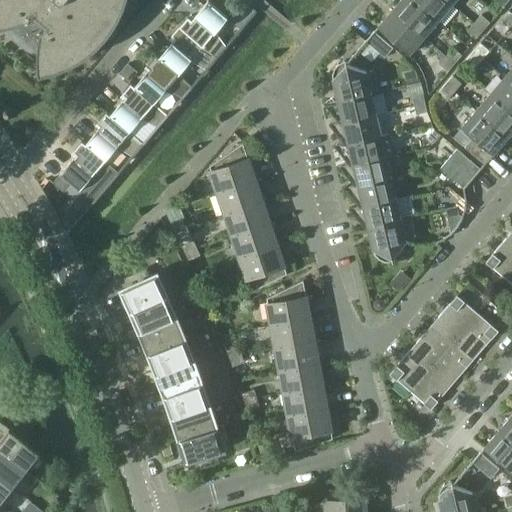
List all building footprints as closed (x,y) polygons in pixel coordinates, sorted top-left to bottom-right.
[(19,23),(30,18),(41,28),(39,40),(38,51),(38,63),(39,75),(49,73),(59,70),(68,66),(77,61),(85,56),(93,50),(100,44),(107,37),(109,34),(113,28),(117,22),(121,14),(125,6),(126,0),(0,0),(0,26),(8,26),(19,23)] [(208,0),(192,19),(188,16),(179,26),(217,58),(227,45),(216,30),(228,16),(209,0),(208,0)] [(439,21),(414,0),(401,0),(393,10),(425,37),(439,21)] [(453,4),(447,0),(414,0),(439,21),(453,4)] [(378,27),(410,54),(425,37),(393,10),(378,27)] [(502,19),(511,26),(511,24),(511,13),(509,11),(502,19)] [(490,22),(481,15),(474,23),(483,30),(490,22)] [(503,34),(511,26),(502,19),(495,27),(503,34)] [(476,39),(483,30),(474,23),(467,31),(476,39)] [(175,38),(159,57),(159,58),(178,74),(179,74),(190,60),(207,69),(217,58),(179,26),(172,36),(175,38)] [(385,57),(393,48),(374,32),(366,41),(385,57)] [(481,43),(474,51),(483,59),(490,51),(481,43)] [(446,56),(455,63),(462,55),(453,47),(446,56)] [(475,67),(483,59),(474,51),(466,60),(475,67)] [(159,58),(159,57),(156,54),(147,64),(151,67),(135,86),(134,87),(154,103),(154,102),(166,89),(182,98),(193,86),(179,74),(178,74),(159,58)] [(448,72),(455,63),(446,56),(439,64),(448,72)] [(332,79),(337,101),(338,102),(372,94),(380,92),(374,70),(366,72),(346,64),(345,60),(341,62),(339,63),(337,65),(335,68),(333,72),(333,74),(333,78),(332,79)] [(121,73),(129,80),(137,72),(136,71),(128,64),(121,73)] [(415,70),(405,73),(408,85),(410,85),(418,83),(415,70)] [(453,76),(446,84),(455,92),(462,84),(453,76)] [(511,112),(511,84),(504,77),(490,94),(511,112)] [(126,96),(110,114),(110,115),(129,132),(130,131),(141,118),(158,127),(168,114),(154,102),(154,103),(134,87),(135,86),(131,83),(122,93),(126,96)] [(447,100),(455,92),(446,84),(438,93),(447,100)] [(324,103),(338,123),(339,124),(377,115),(372,94),(338,102),(337,101),(326,103),(324,103)] [(508,138),(511,132),(511,112),(490,94),(476,110),(508,138)] [(413,97),(415,106),(425,103),(423,95),(413,97)] [(417,114),(427,112),(425,103),(415,106),(417,114)] [(10,108),(7,108),(4,110),(2,114),(3,118),(5,120),(9,121),(12,120),(15,117),(15,114),(14,110),(10,108)] [(485,165),(508,138),(476,110),(461,127),(473,138),(465,148),(485,165)] [(101,125),(86,143),(85,144),(105,160),(117,147),(133,156),(144,143),(130,131),(129,132),(110,115),(110,114),(107,111),(98,122),(101,125)] [(381,135),(377,115),(339,124),(338,123),(330,124),(329,124),(343,143),(344,144),(381,135)] [(441,135),(434,129),(426,138),(426,137),(423,141),(430,147),(433,143),(441,135)] [(390,134),(381,135),(344,144),(343,143),(335,144),(334,145),(349,164),(349,165),(387,157),(395,155),(390,134)] [(85,144),(86,143),(82,140),(73,150),(77,154),(60,173),(82,192),(69,207),(81,217),(96,199),(91,195),(93,193),(105,185),(107,186),(119,172),(105,160),(85,144)] [(243,142),(216,161),(209,165),(211,170),(218,192),(255,179),(249,161),(243,142)] [(481,169),(471,161),(457,149),(448,159),(472,180),(481,169)] [(339,166),(354,185),(354,186),(391,177),(387,157),(349,165),(349,164),(340,166),(340,165),(339,166)] [(465,189),(472,180),(448,159),(440,168),(465,189)] [(396,198),(391,177),(354,186),(354,185),(345,187),(344,187),(359,206),(359,207),(396,198)] [(263,201),(255,179),(218,192),(225,214),(263,201)] [(365,230),(368,229),(367,227),(401,218),(396,198),(359,207),(359,206),(350,208),(350,207),(349,209),(365,230)] [(225,214),(233,235),(270,223),(263,201),(225,214)] [(446,208),(447,216),(459,213),(457,206),(446,208)] [(459,213),(447,216),(451,234),(456,229),(459,225),(463,216),(459,214),(459,213)] [(70,229),(77,220),(71,215),(64,224),(70,229)] [(401,219),(401,218),(367,227),(368,229),(373,251),(374,251),(375,254),(377,257),(380,260),(383,261),(386,262),(390,262),(393,261),(393,259),(407,242),(415,236),(411,217),(401,219)] [(187,227),(183,219),(171,224),(175,232),(187,227)] [(277,244),(270,223),(233,235),(240,257),(277,244)] [(506,279),(511,272),(511,231),(486,262),(506,279)] [(182,245),(185,253),(197,247),(193,240),(182,245)] [(277,244),(240,257),(247,279),(252,292),(263,286),(280,278),(286,274),(287,274),(277,244)] [(200,255),(197,247),(185,253),(189,261),(200,255)] [(118,281),(130,309),(166,293),(157,273),(149,276),(146,268),(118,281)] [(267,302),(272,325),(311,318),(307,295),(303,279),(290,286),(285,289),(269,296),(267,297),(267,302)] [(170,301),(166,293),(130,309),(132,314),(139,331),(176,316),(170,301)] [(457,295),(424,334),(444,352),(478,313),(457,295)] [(374,306),(376,309),(381,310),(384,307),(384,303),(382,299),(378,299),(374,302),(374,306)] [(498,330),(478,313),(444,352),(465,369),(498,330)] [(139,331),(148,352),(185,337),(176,316),(139,331)] [(315,340),(311,318),(272,325),(276,347),(315,340)] [(410,391),(444,352),(424,334),(390,373),(410,391)] [(194,359),(185,337),(148,352),(150,356),(156,373),(194,359)] [(319,363),(315,340),(276,347),(280,370),(319,363)] [(227,350),(230,358),(242,354),(239,346),(227,350)] [(444,352),(410,391),(431,409),(465,369),(444,352)] [(242,354),(230,358),(233,366),(245,362),(242,354)] [(200,376),(194,359),(156,373),(157,374),(159,378),(161,386),(164,395),(202,381),(200,376)] [(323,385),(319,363),(280,370),(284,392),(323,385)] [(227,367),(217,370),(219,375),(228,372),(227,367)] [(157,374),(146,379),(147,383),(159,378),(157,374)] [(164,395),(172,417),(210,404),(202,381),(164,395)] [(284,392),(288,415),(327,407),(323,385),(284,392)] [(9,404),(18,411),(29,397),(20,389),(9,404)] [(242,393),(245,402),(257,398),(254,390),(242,393)] [(257,398),(245,402),(247,410),(260,406),(257,398)] [(213,414),(210,404),(172,417),(176,428),(179,439),(217,427),(213,414)] [(333,438),(327,407),(288,415),(295,451),(333,438)] [(241,411),(232,414),(234,421),(243,419),(241,411)] [(511,415),(498,431),(511,442),(511,415)] [(0,450),(25,470),(39,452),(0,421),(0,434),(3,436),(0,440),(0,450)] [(224,450),(217,427),(179,439),(187,461),(189,469),(218,461),(215,453),(219,452),(224,450)] [(510,470),(511,468),(511,442),(498,431),(484,448),(510,470)] [(0,477),(12,487),(25,470),(0,450),(0,477)] [(491,478),(499,469),(480,452),(472,462),(491,478)] [(0,502),(12,487),(0,477),(0,502)] [(326,499),(326,511),(366,511),(366,498),(365,481),(326,496),(326,499)] [(438,500),(441,511),(476,511),(472,493),(453,484),(452,484),(452,481),(450,481),(445,483),(443,485),(441,488),(439,490),(438,494),(438,497),(439,500),(438,500)]
